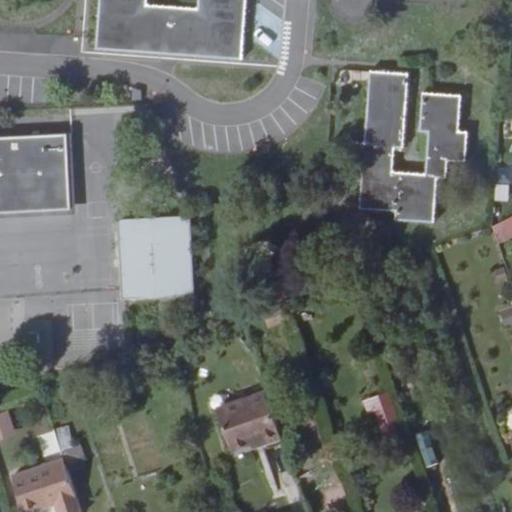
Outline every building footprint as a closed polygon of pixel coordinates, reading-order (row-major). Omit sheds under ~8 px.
[(243,59),(246,0),(100,0),(97,49),(243,59)] [(428,158),(427,174),(419,174),(411,173),(393,172),(394,163),(395,156),(395,148),(404,149),(406,109),(407,103),(409,74),(372,71),(366,142),(357,142),(355,171),(364,171),(361,207),(397,210),(396,219),(435,222),(438,177),(447,178),(449,159),(466,161),(468,132),(460,131),(462,96),(424,93),(421,130),(430,131),(428,158)] [(0,213),(72,212),(70,137),(0,138),(0,213)] [(194,293),(190,217),(120,220),(125,296),(194,293)] [(511,217),(497,221),(501,238),(511,235),(511,217)] [(504,326),(511,323),(511,306),(511,303),(498,308),(504,326)] [(54,350),(148,347),(147,312),(53,315),(54,350)] [(386,392),(361,401),(369,422),(394,413),(386,392)] [(232,449),(256,441),(269,436),(271,441),(282,438),(266,393),(219,408),(232,449)] [(0,412),(0,439),(16,434),(7,410),(0,412)] [(257,446),(271,441),(269,436),(256,441),(257,446)] [(57,511),(80,511),(62,455),(12,471),(24,511),(54,500),(57,511)]
